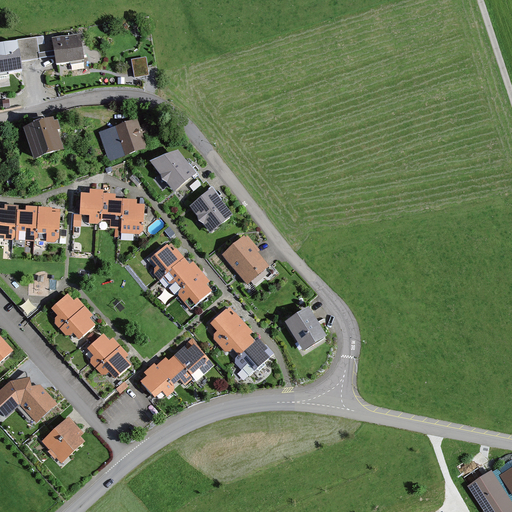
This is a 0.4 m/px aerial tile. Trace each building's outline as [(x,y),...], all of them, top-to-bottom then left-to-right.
[(81,33),(50,38),(54,61),(85,57),(81,33)] [(18,41),(0,43),(0,73),(22,70),(18,41)] [(148,55),(132,57),(135,78),(151,75),(148,55)] [(54,117),(22,128),(33,159),(60,149),(53,131),(59,129),(54,117)] [(148,148),(138,119),(102,132),(112,160),(148,148)] [(196,174),(179,154),(150,163),(174,191),(196,174)] [(90,196),(79,195),(78,217),(88,217),(87,225),(99,226),(100,218),(101,194),(101,191),(90,190),(90,196)] [(230,217),(209,190),(189,205),(211,232),(230,217)] [(113,195),(101,194),(100,218),(111,219),(110,227),(119,228),(120,200),(114,199),(113,195)] [(134,200),(120,200),(119,228),(118,234),(145,235),(146,206),(134,205),(134,200)] [(15,212),(15,206),(3,206),(3,210),(0,210),(0,229),(3,230),(3,241),(14,241),(15,212)] [(35,232),(36,207),(25,207),(24,212),(15,212),(14,241),(34,241),(35,232)] [(50,208),(36,207),(35,232),(46,233),(46,242),(61,243),(62,215),(50,214),(50,208)] [(242,236),(220,253),(246,285),(267,268),(242,236)] [(159,280),(182,260),(174,250),(170,253),(164,246),(150,260),(156,266),(152,273),(159,280)] [(187,266),(182,260),(159,280),(173,297),(200,273),(191,263),(187,266)] [(206,281),(200,273),(173,297),(181,305),(186,301),(192,308),(210,293),(203,284),(206,281)] [(58,329),(84,306),(75,296),(72,299),(65,291),(47,308),(55,316),(53,324),(58,329)] [(92,316),(84,306),(58,329),(64,336),(72,334),(77,340),(94,326),(89,320),(92,316)] [(305,307),(281,322),(300,352),(324,337),(305,307)] [(212,338),(217,343),(241,321),(233,313),(229,316),(223,310),(209,324),(214,333),(212,338)] [(236,355),(252,341),(247,336),(252,331),(241,321),(217,343),(225,353),(230,348),(236,355)] [(92,366),(117,345),(111,338),(107,341),(101,334),(84,348),(92,357),(87,361),(92,366)] [(272,355),(255,337),(252,341),(236,355),(234,364),(238,369),(243,365),(251,373),(272,355)] [(0,362),(11,353),(0,340),(0,362)] [(126,355),(117,345),(92,366),(100,377),(108,371),(114,378),(128,366),(122,359),(126,355)] [(183,346),(171,357),(188,375),(197,367),(204,374),(212,366),(192,345),(187,350),(183,346)] [(162,358),(154,366),(170,384),(177,377),(186,386),(192,380),(188,375),(171,357),(166,362),(162,358)] [(154,366),(152,364),(141,374),(145,378),(138,384),(152,398),(159,391),(164,396),(173,388),(170,384),(154,366)] [(9,380),(0,388),(0,399),(6,406),(10,401),(19,411),(22,408),(37,424),(60,403),(40,382),(31,384),(29,375),(9,380)] [(125,384),(118,390),(120,392),(127,386),(125,384)] [(85,443),(65,420),(44,439),(51,448),(46,452),(59,466),(85,443)] [(492,471),(468,485),(484,511),(511,511),(511,468),(496,478),(492,471)]
